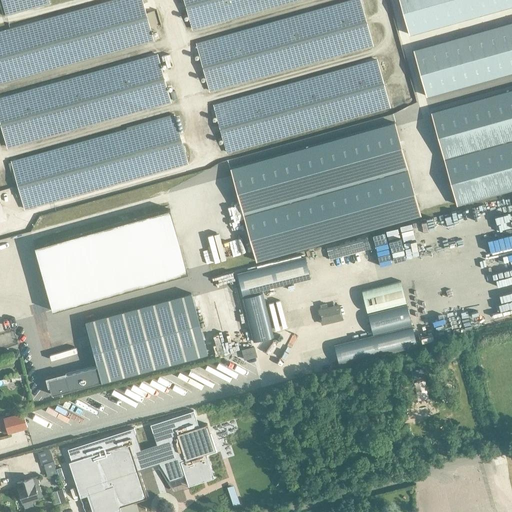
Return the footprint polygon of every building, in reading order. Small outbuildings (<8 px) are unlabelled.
[(159,25),(155,10),(146,12),(142,0),(111,0),(0,31),(0,84),(154,41),(150,27),(159,25)] [(184,0),(192,28),(293,0),(184,0)] [(211,89),(372,44),(360,0),(347,0),(198,42),(211,89)] [(511,0),(402,0),(412,33),(511,4),(511,0)] [(511,22),(416,50),(429,97),(511,73),(511,22)] [(157,54),(0,98),(0,116),(9,147),(170,101),(157,54)] [(170,54),(164,56),(168,68),(174,66),(170,54)] [(377,58),(213,104),(227,154),(391,108),(377,58)] [(511,190),(511,89),(432,112),(458,205),(511,190)] [(175,115),(11,161),(24,210),(189,164),(175,115)] [(421,215),(395,122),(230,168),(256,261),(421,215)] [(6,199),(10,220),(23,218),(19,196),(6,199)] [(170,209),(35,247),(53,311),(188,273),(170,209)] [(456,223),(449,225),(455,248),(462,246),(456,223)] [(421,245),(430,241),(425,229),(416,233),(421,245)] [(389,258),(383,233),(371,235),(378,261),(389,258)] [(406,233),(397,235),(401,258),(410,256),(406,233)] [(371,249),(368,237),(326,247),(330,259),(371,249)] [(305,257),(236,273),(242,295),(310,279),(305,257)] [(367,312),(406,303),(400,281),(361,291),(367,312)] [(273,336),(262,292),(242,297),(254,341),(273,336)] [(86,322),(97,366),(48,379),(52,395),(207,354),(191,294),(86,322)] [(406,304),(367,315),(372,334),(411,324),(406,304)] [(450,308),(463,335),(470,332),(457,304),(450,308)] [(319,310),(319,314),(322,324),(343,320),(339,305),(319,310)] [(342,322),(324,324),(325,332),(343,330),(342,322)] [(311,338),(317,336),(315,325),(308,326),(311,338)] [(426,325),(419,326),(421,344),(428,344),(426,325)] [(417,346),(412,326),(373,336),(334,345),(339,365),(417,346)] [(147,496),(141,477),(139,470),(147,467),(163,462),(168,478),(170,482),(185,477),(188,486),(214,478),(206,454),(216,451),(207,424),(199,427),(194,411),(150,425),(157,445),(141,450),(134,428),(68,449),(68,451),(67,452),(80,495),(81,496),(85,495),(88,494),(88,495),(93,511),(113,511),(121,510),(120,507),(148,498),(147,496)] [(27,429),(23,413),(2,418),(6,434),(27,429)] [(30,429),(9,435),(12,448),(34,441),(30,429)] [(37,454),(41,466),(52,462),(49,451),(37,454)] [(34,478),(18,483),(24,503),(44,497),(40,484),(41,483),(39,477),(34,479),(34,478)] [(57,490),(61,502),(66,501),(63,489),(57,490)] [(61,502),(57,490),(52,492),(56,504),(61,502)]
